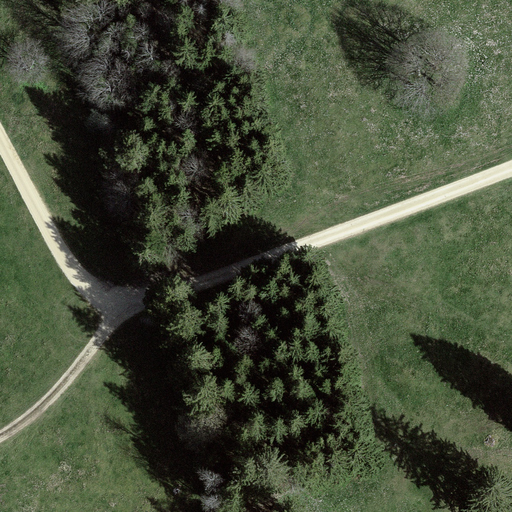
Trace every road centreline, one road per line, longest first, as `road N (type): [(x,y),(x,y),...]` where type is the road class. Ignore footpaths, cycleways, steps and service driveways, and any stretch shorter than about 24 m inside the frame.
road 1 (track): [(511,167),(131,310)]
road 2 (track): [(131,310),(90,270),(0,148)]
road 3 (track): [(0,413),(53,385),(131,310)]
